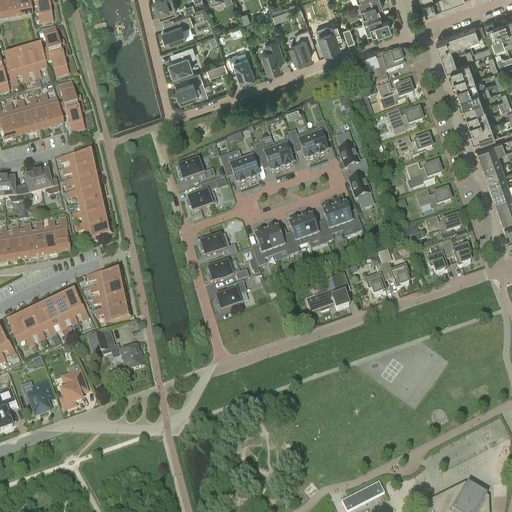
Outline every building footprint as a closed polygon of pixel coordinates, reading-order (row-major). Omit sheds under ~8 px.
[(4,0),(8,19),(20,17),(16,0),(4,0)] [(31,9),(30,3),(29,0),(16,0),(20,17),(32,15),(30,9),(31,9)] [(48,0),(44,0),(30,3),(31,9),(37,8),(40,25),(53,23),(48,0)] [(156,0),(154,1),(160,17),(176,12),(172,0),(156,0)] [(380,7),(381,5),(379,0),(373,0),(359,5),(363,16),(361,17),(363,23),(362,24),(367,22),(380,18),(381,17),(378,11),(377,11),(376,9),(380,7)] [(432,0),(422,4),(425,14),(445,7),(443,0),(432,0)] [(190,5),(182,7),(184,14),(192,12),(190,5)] [(293,7),(295,14),(301,11),(299,5),(293,7)] [(278,13),(272,15),(274,23),(281,20),(278,13)] [(189,16),(184,18),(187,28),(193,26),(189,16)] [(183,30),(187,28),(184,18),(172,22),(174,27),(162,32),(165,39),(163,41),(165,46),(167,47),(172,45),(173,43),(186,38),(183,30)] [(382,22),(380,18),(367,22),(369,26),(365,27),(368,36),(366,36),(366,37),(372,35),(373,37),(379,34),(378,33),(390,29),(387,20),(382,22)] [(494,51),(505,47),(498,28),(495,29),(493,22),(484,25),(487,35),(489,35),(494,51)] [(498,28),(505,47),(511,45),(511,31),(508,22),(502,24),(503,26),(498,28)] [(340,48),(336,37),(342,35),(337,23),(326,27),(328,32),(318,35),(324,53),(327,52),(327,53),(333,51),(332,50),(340,48)] [(475,28),(455,35),(459,46),(479,39),(475,28)] [(349,29),(343,31),(348,45),(354,43),(349,29)] [(42,52),(44,59),(61,53),(54,30),(42,33),(47,50),(42,52)] [(311,58),(307,48),(313,45),(308,30),(297,33),(296,35),(295,38),(297,44),(290,47),(295,61),(302,58),(303,61),(311,58)] [(439,53),(450,49),(459,46),(455,35),(435,42),(439,53)] [(208,39),(211,46),(217,44),(214,37),(208,39)] [(274,73),(275,71),(280,69),(275,54),(280,52),(277,41),(265,45),(267,52),(261,54),(262,58),(261,59),(262,63),(264,63),(268,73),(269,73),(270,74),(274,73)] [(42,52),(40,47),(28,50),(35,74),(33,74),(35,82),(41,80),(38,73),(47,70),(45,65),(44,59),(42,52)] [(169,71),(170,75),(172,75),(173,77),(192,70),(188,60),(195,57),(192,48),(173,54),(176,61),(168,63),(170,69),(169,71)] [(491,53),(489,48),(480,52),(482,56),(491,53)] [(456,67),(450,49),(439,53),(446,72),(450,70),(457,68),(456,68),(468,63),(456,67)] [(35,74),(28,50),(16,53),(23,77),(21,78),(24,85),(29,84),(27,76),(33,74),(35,74)] [(16,53),(5,57),(6,63),(8,69),(10,75),(11,80),(10,80),(12,89),(18,87),(15,79),(21,78),(23,77),(16,53)] [(61,53),(44,59),(45,65),(51,63),(56,80),(68,76),(61,53)] [(246,83),(248,80),(254,78),(247,58),(239,61),(237,55),(226,59),(230,71),(236,69),(241,83),(243,84),(246,83)] [(379,70),(371,73),(375,86),(388,81),(385,74),(403,68),(399,56),(391,59),(390,57),(376,62),(379,70)] [(497,62),(499,67),(511,63),(509,58),(497,62)] [(450,70),(453,79),(471,73),(474,72),(471,64),(469,65),(468,63),(456,68),(457,68),(450,70)] [(4,76),(10,75),(8,69),(0,70),(0,95),(9,93),(4,76)] [(199,73),(188,77),(190,83),(175,88),(178,95),(177,96),(176,97),(178,104),(180,105),(187,102),(187,100),(198,96),(196,90),(199,88),(199,86),(203,85),(199,73)] [(471,73),(453,79),(456,88),(475,82),(471,73)] [(356,86),(359,93),(372,89),(369,81),(356,86)] [(475,82),(456,88),(459,97),(478,91),(480,90),(478,82),(475,83),(475,82)] [(64,105),(58,107),(60,113),(78,108),(71,85),(59,88),(64,105)] [(396,107),(395,104),(405,100),(405,98),(413,95),(409,85),(391,91),(389,85),(377,90),(381,102),(380,103),(383,111),(396,107)] [(374,89),(359,95),(361,101),(377,96),(374,89)] [(478,91),(459,97),(463,107),(481,100),(484,99),(481,91),(478,92),(478,91)] [(63,124),(61,119),(60,113),(58,107),(56,101),(48,104),(46,96),(41,97),(43,105),(44,105),(51,128),(63,124)] [(33,108),(39,131),(51,128),(44,105),(43,105),(37,107),(34,99),(29,101),(31,108),(33,108)] [(481,100),(463,107),(466,115),(484,109),(481,100)] [(21,111),(28,134),(39,131),(33,108),(31,108),(25,110),(23,102),(18,104),(20,112),(21,111)] [(10,114),(16,137),(28,134),(21,111),(20,112),(14,113),(11,106),(6,107),(8,115),(10,114)] [(78,108),(60,113),(61,119),(67,117),(72,134),(84,131),(78,108)] [(10,114),(8,115),(2,117),(0,109),(0,125),(4,141),(16,137),(10,114)] [(297,109),(285,112),(287,119),(298,116),(297,109)] [(484,109),(466,115),(469,125),(487,118),(490,117),(487,109),(485,110),(484,109)] [(400,118),(398,112),(386,116),(391,129),(402,125),(404,131),(415,127),(414,125),(422,122),(418,112),(400,118)] [(276,117),(264,122),(266,128),(278,123),(276,117)] [(469,134),(491,127),(487,118),(469,125),(472,133),(469,134)] [(370,130),(376,128),(373,120),(368,121),(367,122),(370,130)] [(323,141),(329,139),(323,123),(317,126),(319,131),(308,135),(316,158),(318,157),(319,158),(325,156),(325,155),(327,154),(323,141)] [(495,138),(491,127),(469,134),(472,143),(478,141),(479,144),(495,138)] [(316,158),(308,135),(297,139),(295,133),(289,136),(289,138),(290,138),(294,151),(300,149),(305,162),(307,161),(308,162),(314,160),(314,159),(316,158)] [(361,171),(367,169),(364,161),(359,163),(353,146),(352,147),(348,135),(337,139),(341,151),(338,152),(344,170),(359,165),(361,171)] [(285,143),(273,147),(282,170),(284,169),(285,170),(291,168),(290,167),(293,166),(289,153),(294,151),(290,138),(289,138),(284,140),(285,143)] [(410,144),(408,139),(396,143),(400,156),(411,152),(413,157),(424,154),(424,152),(432,149),(428,138),(410,144)] [(477,151),(481,162),(505,154),(501,143),(486,148),(477,151)] [(282,170),(273,147),(262,151),(261,145),(254,148),(256,152),(260,163),(266,161),(270,174),(273,173),(274,174),(280,172),(279,171),(282,170)] [(251,157),(240,161),(247,182),(250,181),(250,183),(256,180),(256,179),(259,178),(254,166),(260,163),(256,152),(250,154),(251,157)] [(69,163),(71,169),(71,171),(94,166),(92,154),(69,159),(69,157),(60,159),(61,165),(69,163)] [(505,154),(481,162),(484,172),(502,166),(498,156),(505,154)] [(247,182),(240,161),(229,165),(226,158),(220,160),(225,176),(232,174),(236,186),(239,185),(239,186),(245,184),(245,183),(247,182)] [(178,169),(180,174),(178,175),(181,181),(182,181),(183,182),(200,176),(202,183),(215,178),(212,171),(205,174),(200,161),(178,169)] [(424,187),(423,184),(434,180),(433,178),(441,175),(437,165),(419,171),(417,166),(405,170),(409,182),(406,183),(410,192),(424,187)] [(74,183),(97,178),(94,166),(71,171),(71,169),(63,171),(64,177),(72,175),(73,181),(74,183)] [(502,166),(484,172),(488,183),(505,177),(502,166)] [(226,177),(223,169),(217,172),(220,179),(226,177)] [(367,169),(361,171),(363,176),(348,182),(355,201),(358,200),(362,211),(373,207),(369,196),(370,195),(364,178),(370,176),(367,169)] [(43,174),(43,171),(36,173),(41,193),(46,191),(46,192),(50,196),(59,194),(56,182),(51,183),(48,172),(43,174)] [(25,178),(28,189),(21,190),(24,203),(33,200),(32,195),(41,193),(36,173),(29,175),(30,177),(25,178)] [(505,177),(488,183),(491,193),(509,187),(505,177)] [(9,181),(9,178),(2,179),(4,199),(9,199),(12,204),(24,203),(21,190),(15,192),(14,180),(9,181)] [(76,195),(100,189),(97,178),(74,183),(73,181),(65,183),(67,188),(75,187),(76,193),(76,195)] [(224,179),(215,182),(217,190),(218,191),(227,187),(224,179)] [(217,205),(212,192),(217,190),(215,182),(199,188),(202,195),(187,200),(188,202),(186,202),(189,209),(190,208),(192,214),(217,205)] [(511,197),(511,196),(509,187),(491,193),(495,203),(511,197)] [(79,206),(102,201),(100,189),(76,195),(76,193),(68,194),(69,200),(77,198),(79,206)] [(429,198),(427,192),(415,197),(419,210),(430,206),(432,211),(443,207),(442,205),(451,202),(447,192),(429,198)] [(511,197),(495,203),(498,213),(511,208),(511,197)] [(81,218),(105,213),(102,201),(79,206),(81,214),(73,216),(74,222),(82,220),(81,218)] [(404,214),(400,202),(394,204),(398,216),(404,214)] [(334,209),(342,233),(353,229),(353,230),(360,227),(356,216),(350,218),(345,205),(342,206),(342,205),(336,207),(336,209),(334,209)] [(511,220),(511,208),(498,213),(502,224),(511,220)] [(342,233),(334,209),(331,210),(331,209),(325,211),(325,212),(323,213),(327,226),(321,228),(326,242),(327,244),(333,242),(331,237),(342,233)] [(84,230),(108,224),(105,213),(81,218),(82,220),(83,226),(75,228),(77,233),(84,232),(84,230)] [(302,221),(300,221),(308,245),(319,241),(320,244),(326,242),(321,228),(316,230),(311,217),(308,218),(308,217),(302,219),(302,221)] [(439,226),(438,225),(436,219),(424,223),(429,236),(440,233),(443,242),(454,238),(452,232),(460,229),(456,218),(442,223),(443,224),(439,226)] [(61,229),(55,230),(53,230),(57,254),(69,252),(65,229),(67,228),(65,220),(60,221),(61,229)] [(293,238),(287,240),(293,256),(299,254),(297,249),(308,245),(300,221),(298,222),(297,221),(291,223),(291,224),(289,225),(293,238)] [(41,232),(45,256),(57,254),(53,230),(55,230),(53,222),(48,223),(49,231),(43,232),(41,232)] [(29,234),(34,258),(45,256),(41,232),(43,232),(42,224),(36,225),(37,233),(31,234),(29,234)] [(87,242),(110,237),(108,224),(84,230),(84,232),(86,238),(78,239),(79,245),(88,243),(87,242)] [(511,224),(504,227),(504,226),(503,226),(507,237),(504,237),(509,250),(511,249),(511,250),(511,224)] [(18,236),(22,260),(34,258),(29,234),(31,234),(30,226),(24,227),(26,235),(19,236),(18,236)] [(6,239),(10,262),(22,260),(18,236),(19,236),(18,228),(12,229),(14,237),(8,238),(6,239)] [(293,256),(287,240),(282,242),(277,229),(275,230),(274,229),(268,231),(268,233),(266,233),(274,257),(285,253),(287,258),(293,256)] [(403,232),(403,231),(402,231),(406,240),(418,236),(418,235),(417,236),(414,229),(403,232)] [(0,239),(0,263),(10,262),(6,239),(8,238),(6,230),(1,231),(2,239),(0,239)] [(274,257),(266,233),(264,234),(263,233),(257,235),(257,236),(255,237),(259,250),(253,252),(258,268),(265,266),(264,261),(274,257)] [(203,253),(205,258),(222,252),(224,259),(237,254),(234,247),(229,249),(224,236),(200,245),(201,246),(199,247),(201,253),(203,253)] [(450,242),(443,244),(448,258),(454,256),(458,269),(470,265),(467,257),(470,256),(467,248),(453,252),(450,242)] [(448,258),(443,244),(429,249),(433,259),(428,261),(431,270),(433,269),(435,277),(447,273),(443,260),(448,258)] [(208,271),(210,277),(208,277),(210,284),(212,283),(212,284),(232,277),(227,264),(208,271)] [(388,264),(382,266),(387,280),(392,278),(397,291),(408,287),(406,279),(408,278),(405,270),(391,274),(388,264)] [(381,282),(387,280),(382,266),(375,269),(379,279),(366,283),(369,292),(371,291),(374,299),(385,295),(381,282)] [(96,281),(98,287),(98,289),(122,284),(119,272),(96,277),(96,276),(87,277),(89,283),(96,281)] [(237,283),(249,279),(246,272),(235,276),(237,283)] [(333,287),(335,292),(326,295),(325,292),(305,299),(308,308),(310,313),(320,310),(321,313),(329,311),(328,309),(334,307),(336,312),(348,308),(343,291),(348,289),(344,276),(331,280),(333,287)] [(229,295),(216,299),(217,300),(215,301),(217,307),(219,307),(221,312),(232,308),(233,310),(240,308),(239,306),(243,305),(240,297),(246,294),(243,283),(227,289),(229,295)] [(101,301),(124,296),(122,284),(98,289),(98,287),(90,289),(91,295),(99,293),(100,299),(101,301)] [(83,313),(73,292),(62,297),(72,319),(74,318),(80,315),(83,323),(88,320),(85,313),(83,313)] [(103,313),(127,308),(124,296),(101,301),(100,299),(92,301),(94,306),(101,305),(103,311),(103,313)] [(72,319),(62,297),(51,303),(61,324),(63,323),(69,321),(75,333),(80,330),(77,325),(74,318),(72,319)] [(61,324),(51,303),(40,308),(50,329),(52,329),(58,326),(61,333),(66,331),(63,323),(61,324)] [(50,329),(40,308),(29,313),(40,335),(41,334),(47,331),(51,338),(56,336),(52,329),(50,329)] [(106,325),(129,320),(127,308),(103,313),(103,311),(95,313),(96,318),(104,316),(106,325)] [(40,335),(29,313),(19,318),(29,340),(31,339),(36,336),(40,343),(45,341),(41,334),(40,335)] [(29,349),(34,346),(31,339),(29,340),(19,318),(7,323),(18,345),(26,341),(29,349)] [(10,349),(0,332),(0,355),(1,355),(6,352),(10,359),(15,356),(11,348),(10,349)] [(89,340),(93,355),(113,349),(109,334),(89,340)] [(118,352),(122,366),(115,368),(117,376),(124,374),(125,374),(144,369),(141,357),(139,357),(137,347),(118,352)] [(40,359),(32,362),(36,370),(43,367),(40,359)] [(80,396),(87,394),(77,369),(69,372),(71,376),(65,379),(69,389),(61,392),(64,400),(61,401),(65,412),(75,408),(74,405),(82,402),(80,396)] [(31,392),(32,392),(34,397),(28,399),(29,402),(27,403),(30,411),(32,410),(35,419),(39,418),(40,420),(47,418),(46,415),(50,414),(47,404),(52,403),(55,402),(48,382),(30,389),(31,392)] [(12,428),(6,411),(16,407),(10,391),(0,394),(0,408),(1,412),(0,412),(0,432),(3,431),(6,432),(11,431),(12,428)] [(341,503),(342,504),(345,511),(349,511),(384,495),(379,484),(344,502),(341,503)] [(489,511),(488,499),(486,497),(487,496),(467,485),(467,486),(464,485),(427,504),(431,511),(489,511)]
